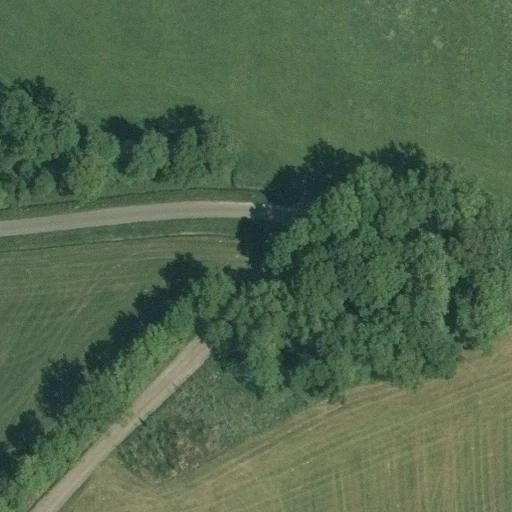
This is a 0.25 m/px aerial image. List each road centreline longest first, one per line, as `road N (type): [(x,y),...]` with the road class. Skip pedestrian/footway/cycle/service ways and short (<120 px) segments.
road 1 (unclassified): [(511,262),(454,242),(255,211),(201,208),(0,226)]
road 2 (track): [(305,217),(273,275),(54,511)]
